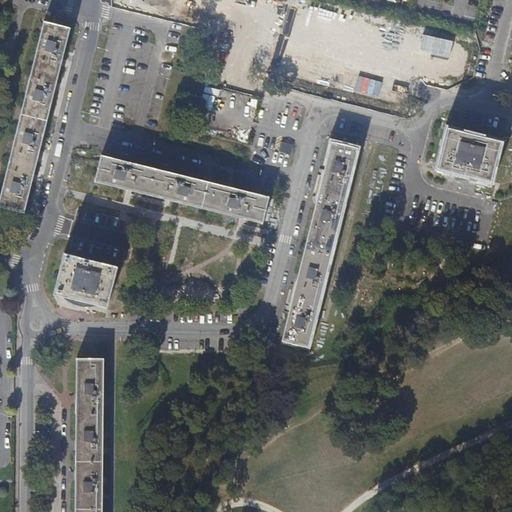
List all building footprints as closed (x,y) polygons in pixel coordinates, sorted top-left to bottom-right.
[(148,0),(462,73),(469,43),(281,0),(148,0)] [(70,28),(44,21),(0,196),(0,207),(23,213),(70,28)] [(500,141),(447,128),(437,169),(490,183),(500,141)] [(281,140),(279,152),(291,153),(293,142),(281,140)] [(356,149),(331,142),(282,342),(307,348),(356,149)] [(100,156),(94,181),(263,223),(269,198),(100,156)] [(117,266),(63,253),(53,294),(107,308),(117,266)] [(101,511),(103,358),(77,358),(75,511),(101,511)]
